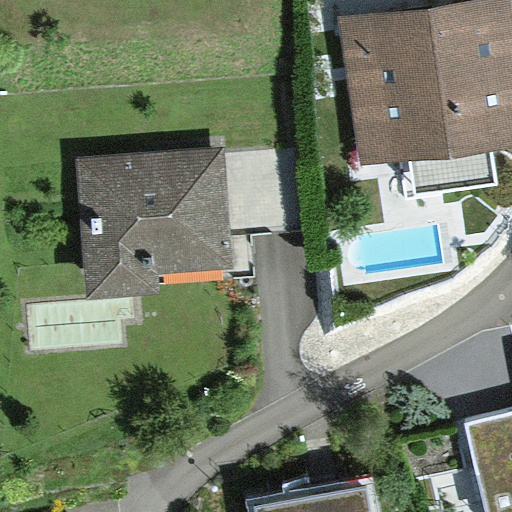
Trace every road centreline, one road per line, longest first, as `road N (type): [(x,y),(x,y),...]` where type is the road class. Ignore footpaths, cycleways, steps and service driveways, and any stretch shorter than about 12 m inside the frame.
road 1 (residential): [(155,511),(171,480),(446,333),(511,273)]
road 2 (unknown): [(315,403),(280,0)]
